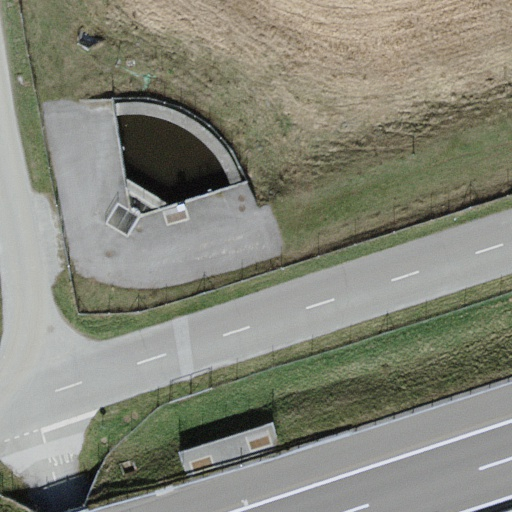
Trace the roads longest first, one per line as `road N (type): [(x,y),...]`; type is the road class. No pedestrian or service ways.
road 1 (unclassified): [(511,247),(38,395)]
road 2 (unclassified): [(0,126),(38,395)]
road 3 (motorway): [(511,456),(341,511)]
road 4 (unclassified): [(38,395),(67,511)]
